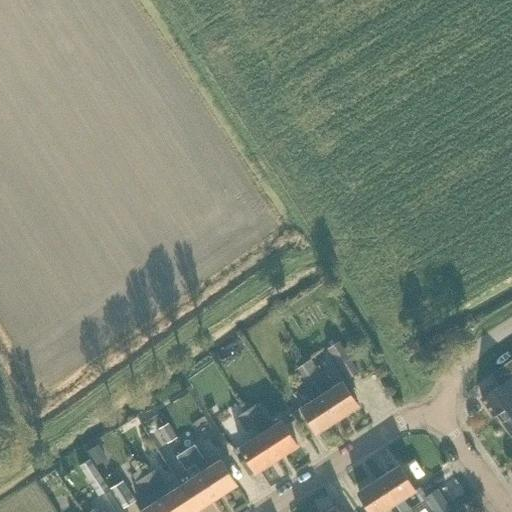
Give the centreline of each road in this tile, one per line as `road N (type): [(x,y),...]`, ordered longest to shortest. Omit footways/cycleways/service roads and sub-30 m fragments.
road 1 (residential): [(265,511),(395,428),(438,411)]
road 2 (residential): [(508,511),(438,411)]
